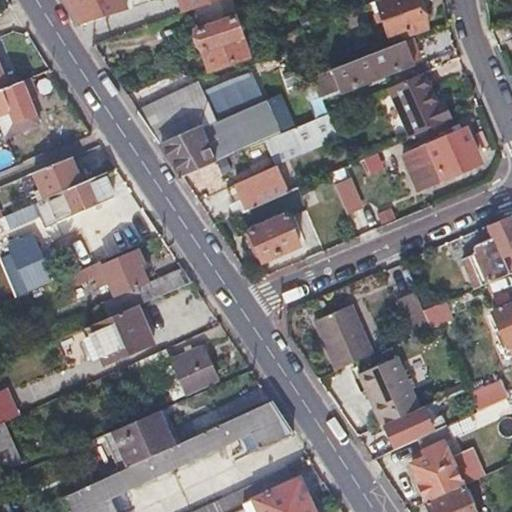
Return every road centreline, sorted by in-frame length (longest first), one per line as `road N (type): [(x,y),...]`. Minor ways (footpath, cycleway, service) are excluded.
road 1 (tertiary): [(241,308),(36,0)]
road 2 (residential): [(241,308),(511,192)]
road 3 (tertiary): [(375,511),(241,308)]
road 4 (residential): [(511,129),(466,0)]
